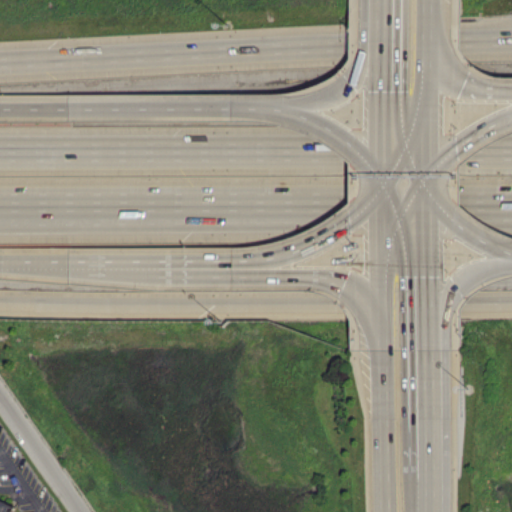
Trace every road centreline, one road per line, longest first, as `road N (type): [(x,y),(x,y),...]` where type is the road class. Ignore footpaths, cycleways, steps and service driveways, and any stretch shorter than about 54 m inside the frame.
road 1 (motorway): [(511,38),(0,61)]
road 2 (motorway): [(0,294),(511,300)]
road 3 (motorway): [(0,205),(511,203)]
road 4 (motorway): [(511,149),(0,150)]
road 5 (motorway): [(385,184),(353,146),(288,111),(71,107)]
road 6 (motorway): [(205,262),(341,283),(359,295),(382,350)]
road 7 (motorway): [(205,262),(325,237),(385,184)]
road 8 (primary): [(381,0),(385,184)]
road 9 (motorway): [(381,18),(347,82),(304,100),(247,105)]
road 10 (primary): [(385,184),(382,350)]
road 11 (primary): [(424,181),(425,18)]
road 12 (primary): [(382,350),(383,511)]
road 13 (motorway): [(401,0),(408,142)]
road 14 (residential): [(80,511),(0,398)]
road 15 (motorway): [(427,348),(459,282),(511,261)]
road 16 (primary): [(428,476),(427,348)]
road 17 (motorway): [(511,87),(457,79),(425,18)]
